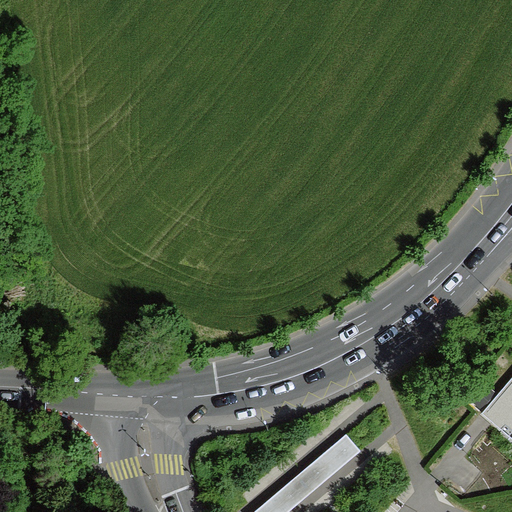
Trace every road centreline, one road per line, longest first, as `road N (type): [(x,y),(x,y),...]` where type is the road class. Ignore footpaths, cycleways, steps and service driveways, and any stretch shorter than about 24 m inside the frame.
road 1 (secondary): [(149,397),(219,394),(304,372),(374,336),(440,284)]
road 2 (secondary): [(0,386),(149,397)]
